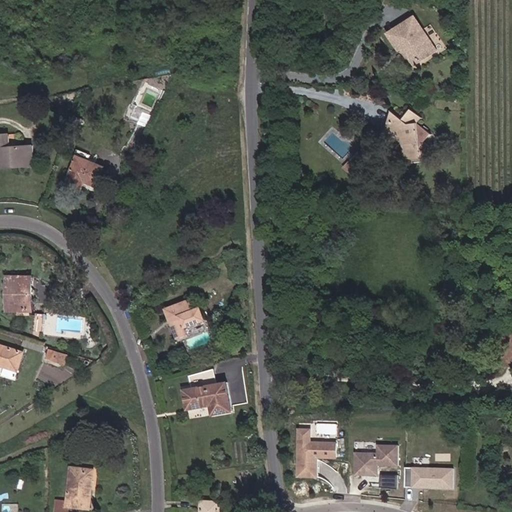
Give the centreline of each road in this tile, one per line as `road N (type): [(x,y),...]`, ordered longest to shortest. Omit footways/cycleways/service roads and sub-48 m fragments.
road 1 (unclassified): [(256,0),(263,338),(285,511)]
road 2 (residential): [(157,511),(147,402),(116,308),(58,237),(0,220)]
